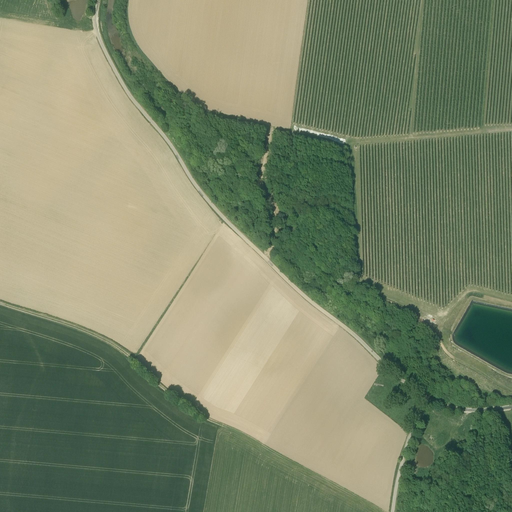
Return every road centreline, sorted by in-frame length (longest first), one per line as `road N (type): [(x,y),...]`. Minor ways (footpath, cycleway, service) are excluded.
road 1 (unclassified): [(427,398),(305,297),(203,195),(120,82),(97,34),(97,0)]
road 2 (track): [(210,420),(107,341),(0,303)]
road 3 (track): [(264,257),(275,210),(259,183),(272,128)]
road 4 (unclassified): [(392,511),(406,443),(427,398)]
